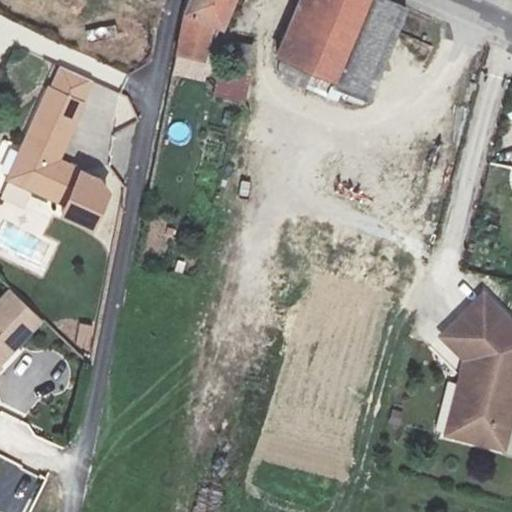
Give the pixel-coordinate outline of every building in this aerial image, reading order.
[(179,59),(203,65),(213,24),(220,29),(232,0),(191,0),(186,15),(179,59)] [(300,0),(276,59),(280,61),(333,82),(369,0),(300,0)] [(369,0),(333,82),(330,90),(369,103),(407,9),(384,0),(369,0)] [(82,54),(115,65),(130,22),(97,11),(82,54)] [(203,65),(179,59),(177,72),(204,78),(205,82),(216,85),(214,98),(248,105),(253,79),(249,77),(257,49),(230,43),(223,70),(203,65)] [(330,90),(333,82),(280,61),(279,84),(304,92),(301,103),(323,107),(330,90)] [(93,79),(65,67),(55,90),(83,102),(93,79)] [(83,102),(55,90),(53,89),(13,179),(71,205),(67,214),(97,227),(112,192),(99,178),(86,172),(60,161),(85,104),(83,102)] [(417,199),(424,167),(334,147),(324,192),(354,199),(357,186),(417,199)] [(312,230),(305,260),(401,283),(408,253),(312,230)] [(194,254),(169,251),(166,270),(192,275),(194,254)] [(0,366),(0,365),(0,360),(41,317),(10,288),(0,299),(0,366)] [(511,326),(483,296),(441,336),(464,361),(444,433),(500,449),(511,406),(511,326)] [(4,461),(0,470),(0,511),(2,511),(20,511),(37,475),(4,461)]
